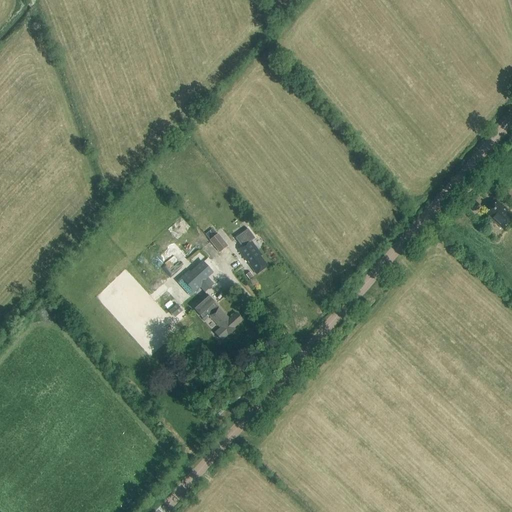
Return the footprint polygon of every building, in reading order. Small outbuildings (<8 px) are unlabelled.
[(502,207),(496,203),(486,215),(491,219),(491,220),(502,230),(511,218),(511,215),(502,207)] [(210,216),(202,219),(205,226),(213,223),(210,216)] [(209,240),(219,253),(227,246),(217,234),(209,240)] [(251,240),(237,249),(249,265),(250,265),(256,274),(267,266),(260,257),(262,256),(251,240)] [(200,288),(204,293),(213,284),(206,277),(211,273),(202,263),(190,274),(188,271),(181,277),(195,292),(200,288)] [(219,328),(214,333),(221,340),(228,335),(235,329),(234,328),(242,321),(236,313),(229,319),(218,308),(216,305),(206,294),(192,308),(202,318),(207,314),(209,316),(219,328)] [(177,317),(185,310),(179,303),(171,310),(177,317)]
